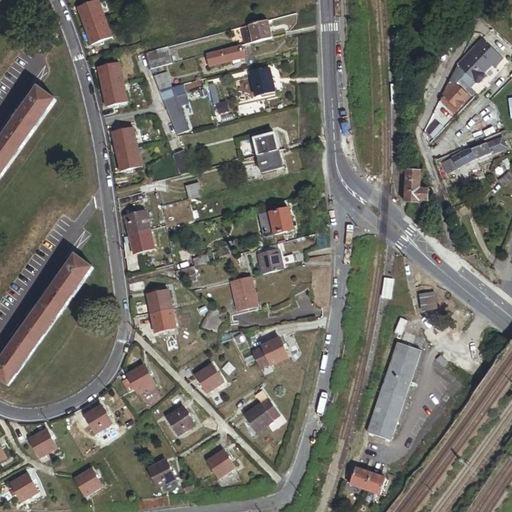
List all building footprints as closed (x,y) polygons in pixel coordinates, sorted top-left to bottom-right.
[(80,28),(100,20),(93,1),(73,8),(80,28)] [(86,46),(107,38),(100,20),(80,28),(86,46)] [(242,46),(270,39),(265,22),(237,29),(242,46)] [(477,84),(482,79),(481,75),(488,68),(492,70),(501,60),(480,41),(457,66),(449,82),(455,87),(458,83),(466,91),(471,84),(477,84)] [(208,69),(231,62),(238,60),(243,59),(240,47),(205,56),(208,69)] [(166,67),(170,66),(166,48),(162,49),(166,67)] [(147,72),(166,67),(162,49),(142,54),(147,72)] [(117,83),(121,83),(116,64),(113,65),(117,83)] [(99,88),(117,83),(113,65),(95,69),(99,88)] [(254,100),(274,96),(268,72),(249,77),(254,100)] [(167,90),(168,90),(163,74),(149,78),(155,93),(167,90)] [(460,104),(466,98),(455,87),(449,82),(441,99),(439,103),(452,117),(462,106),(460,104)] [(104,107),(122,103),(117,83),(99,88),(102,99),(104,107)] [(122,103),(125,102),(121,83),(117,83),(122,103)] [(403,105),(402,85),(392,86),(393,106),(403,105)] [(229,112),(226,102),(220,104),(214,86),(210,87),(219,115),(229,112)] [(158,101),(170,97),(167,90),(155,93),(158,101)] [(0,146),(0,184),(57,103),(40,91),(0,146)] [(173,137),(187,132),(173,98),(171,99),(170,97),(158,101),(173,137)] [(430,141),(440,131),(433,125),(424,135),(430,141)] [(111,152),(131,148),(127,130),(107,135),(111,152)] [(255,158),(276,152),(272,136),(251,141),(255,158)] [(477,162),(478,163),(507,149),(502,139),(441,167),(443,172),(445,176),(477,162)] [(116,172),(136,167),(131,148),(111,152),(116,172)] [(260,175),(280,170),(276,152),(255,158),(260,175)] [(176,179),(187,175),(179,154),(168,158),(176,179)] [(429,186),(422,186),(423,169),(409,168),(407,201),(424,201),(424,199),(429,199),(429,186)] [(183,199),(196,195),(193,184),(180,187),(183,199)] [(263,238),(292,232),(288,211),(259,217),(263,238)] [(125,236),(145,231),(141,213),(121,218),(125,236)] [(130,254),(150,249),(145,231),(125,236),(130,254)] [(256,256),(257,261),(277,256),(276,251),(256,256)] [(262,281),(282,276),(277,256),(257,261),(262,281)] [(74,257),(0,359),(0,381),(7,386),(91,269),(74,257)] [(193,268),(207,264),(205,257),(191,261),(193,268)] [(180,278),(193,275),(191,268),(179,272),(180,278)] [(393,279),(385,278),(382,298),(392,299),(395,279),(393,279)] [(239,321),(259,315),(251,287),(231,292),(239,321)] [(149,314),(170,309),(166,290),(144,294),(149,314)] [(153,333),(175,328),(170,309),(149,314),(153,333)] [(269,365),(286,357),(277,338),(260,346),(269,365)] [(367,432),(390,440),(422,352),(400,343),(367,432)] [(449,363),(442,355),(437,360),(444,367),(449,363)] [(205,393),(221,382),(210,364),(194,375),(205,393)] [(138,393),(154,383),(142,365),(127,375),(127,376),(121,381),(128,392),(134,387),(138,393)] [(277,414),(266,398),(243,414),(254,430),(270,419),(270,418),(277,414)] [(84,417),(95,433),(112,423),(101,406),(84,417)] [(178,434),(193,424),(183,407),(167,417),(178,434)] [(40,458),(58,448),(47,430),(30,441),(40,458)] [(208,461),(220,478),(236,467),(225,450),(208,461)] [(155,486),(171,476),(160,458),(144,468),(155,486)] [(84,497),(101,486),(90,469),(73,480),(84,497)] [(345,485),(374,496),(379,481),(350,470),(345,485)] [(22,502),(38,492),(27,475),(12,485),(22,502)] [(178,481),(183,489),(191,484),(186,476),(178,481)]
